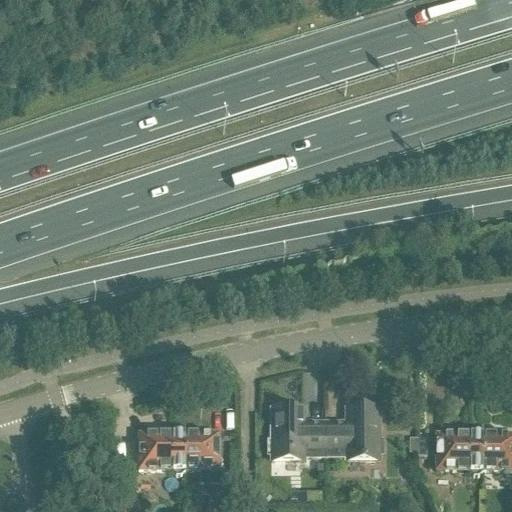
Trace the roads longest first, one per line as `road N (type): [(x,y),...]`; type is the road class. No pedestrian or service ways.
road 1 (motorway): [(511,7),(0,174)]
road 2 (motorway): [(0,244),(511,82)]
road 3 (motorway): [(0,296),(177,254),(511,196)]
road 4 (tertiary): [(0,414),(324,337),(511,319)]
